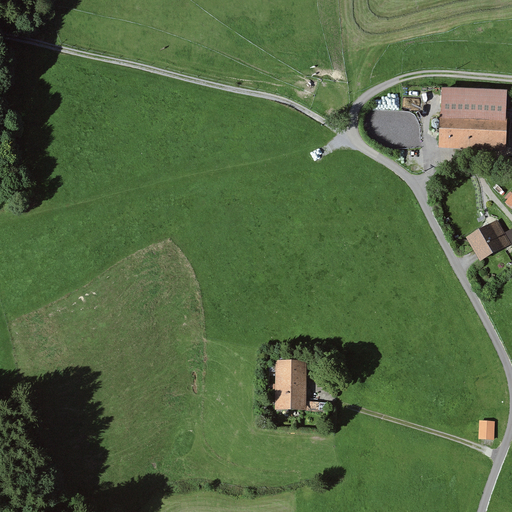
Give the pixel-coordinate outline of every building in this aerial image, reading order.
[(506,92),(438,89),(436,150),(504,153),(506,92)] [(511,194),(503,205),(511,212),(511,194)] [(497,222),(462,241),(476,265),(510,247),(497,222)] [(307,364),(273,361),(268,412),(302,415),(307,364)] [(496,423),(480,422),(478,441),(495,442),(496,423)]
